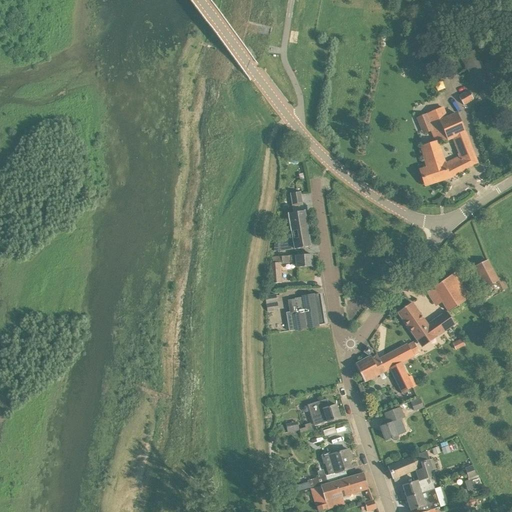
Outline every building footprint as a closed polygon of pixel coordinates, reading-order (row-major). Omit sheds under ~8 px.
[(461,60),(481,95),(482,96),(496,89),(475,52),(461,60)] [(464,107),(474,101),(469,92),(459,98),(464,107)] [(427,170),(421,172),(426,190),(452,182),(452,181),(480,166),(459,115),(448,120),(444,109),(425,117),(436,146),(421,150),(427,170)] [(301,193),(292,195),(293,205),(303,204),(301,193)] [(304,212),(295,214),(286,215),(289,232),(280,234),(277,252),(310,247),(304,212)] [(312,267),(312,255),(296,256),(296,268),(312,267)] [(474,267),(484,287),(498,280),(488,260),(474,267)] [(282,283),(280,263),(270,264),(271,284),(282,283)] [(434,305),(439,301),(447,314),(471,298),(455,273),(425,292),(434,305)] [(294,299),(287,300),(289,313),(288,313),(289,321),(292,321),(294,330),(318,327),(314,304),(320,303),(319,294),(318,294),(313,295),(313,294),(301,296),(301,297),(294,298),(294,299)] [(265,299),(266,308),(267,313),(278,311),(276,297),(265,299)] [(411,332),(420,346),(452,325),(444,312),(425,324),(424,323),(411,303),(397,313),(411,332)] [(462,339),(460,340),(452,344),(455,351),(465,346),(462,339)] [(407,345),(413,356),(419,353),(412,342),(407,345)] [(413,356),(407,345),(406,344),(379,358),(385,371),(389,369),(401,363),(413,356)] [(365,382),(385,371),(379,358),(377,355),(371,358),(370,356),(356,364),(365,382)] [(417,396),(401,363),(389,369),(400,390),(405,388),(410,399),(417,396)] [(423,406),(419,397),(408,402),(412,411),(423,406)] [(314,426),(341,418),(336,405),(330,407),(327,399),(307,405),(314,426)] [(400,408),(383,413),(387,424),(380,427),(385,440),(392,438),(393,440),(395,441),(398,440),(399,437),(398,435),(396,429),(403,426),(400,419),(403,418),(400,408)] [(288,433),(299,429),(295,417),(284,421),(288,433)] [(348,423),(323,428),(327,453),(347,449),(344,434),(350,432),(348,423)] [(305,427),(306,429),(299,432),(300,436),(312,432),(310,425),(305,427)] [(312,447),(318,445),(316,438),(310,440),(312,447)] [(432,449),(434,456),(440,454),(438,447),(432,449)] [(330,453),(321,456),(323,465),(325,464),(328,475),(335,473),(345,470),(347,470),(352,468),(349,456),(350,456),(348,450),(330,455),(330,453)] [(434,489),(432,482),(434,482),(428,462),(427,460),(430,460),(426,451),(417,455),(423,468),(420,469),(420,468),(416,469),(415,470),(416,474),(418,481),(402,486),(406,498),(434,489)] [(423,468),(417,455),(411,457),(388,467),(393,479),(415,470),(416,469),(420,468),(420,469),(423,468)] [(468,479),(475,476),(472,466),(465,469),(468,479)] [(325,502),(368,488),(363,474),(320,487),(325,502)] [(309,489),(328,483),(328,482),(326,476),(325,476),(319,478),(307,481),(308,483),(309,488),(309,489)] [(476,478),(468,481),(465,482),(468,491),(480,487),(477,478),(476,478)] [(298,492),(309,488),(308,482),(296,486),(298,492)] [(434,489),(406,498),(410,510),(416,508),(417,511),(422,511),(429,511),(440,507),(434,489)] [(372,500),(369,501),(365,502),(368,511),(375,509),(372,500)]
